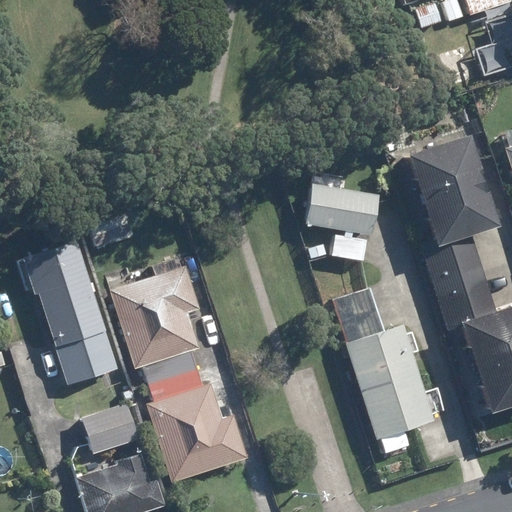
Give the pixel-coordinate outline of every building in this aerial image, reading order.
[(454,0),(451,0),(441,4),(447,23),(461,18),(454,0)] [(509,0),(463,0),(469,16),(510,2),(509,0)] [(430,2),(407,9),(413,30),(436,24),(430,2)] [(406,159),(432,241),(418,246),(432,289),(481,274),(470,238),(496,230),(485,195),(482,196),(474,173),(478,173),(468,141),(406,159)] [(311,187),(304,227),(369,237),(376,197),(311,187)] [(124,211),(87,223),(94,245),(131,232),(124,211)] [(333,239),(330,258),(361,263),(364,244),(333,239)] [(73,240),(21,257),(32,291),(36,290),(65,381),(114,365),(73,240)] [(196,307),(182,265),(107,289),(132,366),(140,363),(146,381),(194,366),(188,348),(196,345),(185,311),(196,307)] [(481,274),(432,289),(445,333),(459,328),(487,417),(511,408),(511,309),(494,315),(481,274)] [(367,290),(330,303),(375,442),(431,423),(400,328),(381,334),(367,290)] [(152,400),(143,402),(169,480),(244,456),(230,413),(219,417),(207,382),(200,384),(194,366),(146,381),(152,400)] [(124,402),(80,416),(92,451),(135,437),(124,402)] [(115,463),(73,477),(84,511),(134,511),(162,503),(154,478),(147,480),(138,452),(114,459),(115,463)]
